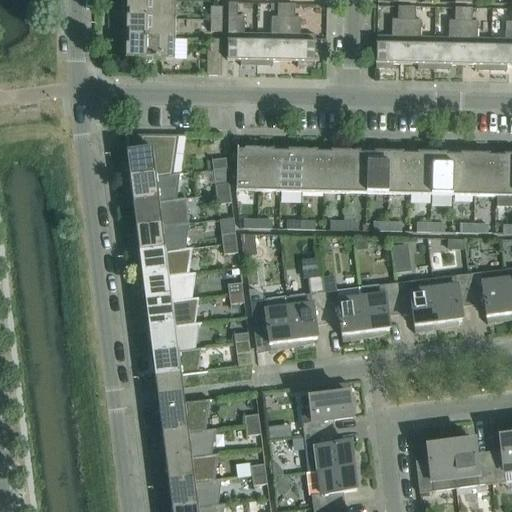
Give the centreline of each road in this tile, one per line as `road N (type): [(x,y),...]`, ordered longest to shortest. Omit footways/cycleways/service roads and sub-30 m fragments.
road 1 (residential): [(132,511),(80,102)]
road 2 (residential): [(80,102),(354,105)]
road 3 (residential): [(405,426),(375,366),(511,360)]
road 4 (residential): [(354,105),(511,107)]
